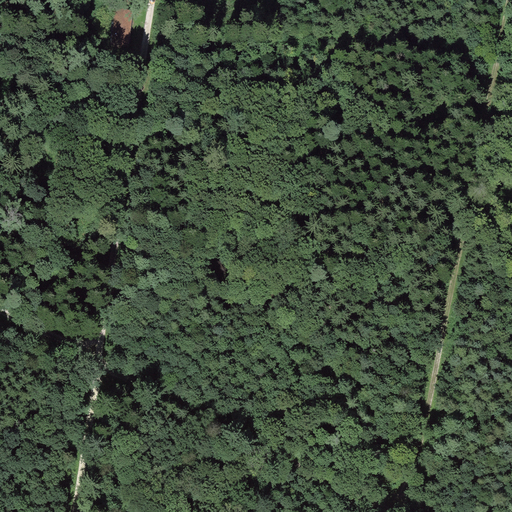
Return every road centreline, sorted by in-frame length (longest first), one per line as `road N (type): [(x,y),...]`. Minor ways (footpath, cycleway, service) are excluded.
road 1 (track): [(394,511),(411,478),(508,0)]
road 2 (track): [(153,0),(76,511)]
road 3 (track): [(0,310),(387,511)]
